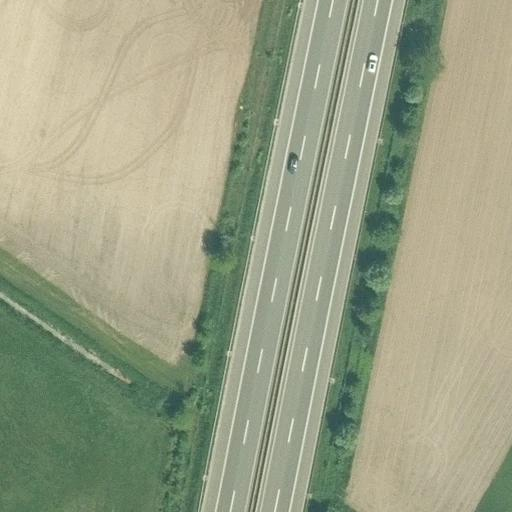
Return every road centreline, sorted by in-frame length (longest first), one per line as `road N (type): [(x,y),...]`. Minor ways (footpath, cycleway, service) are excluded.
road 1 (motorway): [(277,511),(377,0)]
road 2 (motorway): [(328,0),(230,511)]
